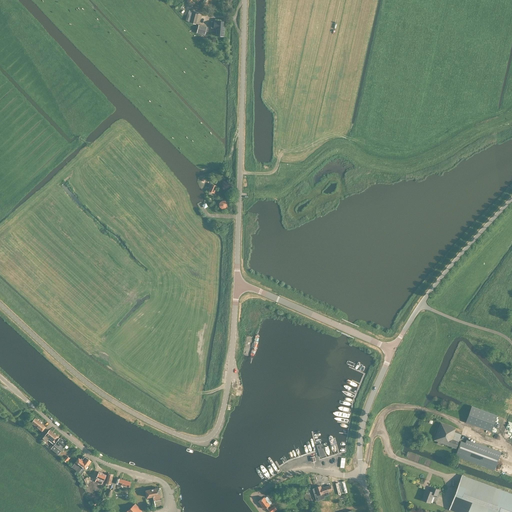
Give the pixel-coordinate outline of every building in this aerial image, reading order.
[(198,12),(194,11),(189,10),(186,20),(191,22),(190,23),(195,24),(198,12)] [(214,25),(212,25),(211,28),(214,28),(214,29),(216,29),(215,36),(224,37),(224,29),(225,27),(223,26),(223,22),(214,21),(214,22),(214,25)] [(198,25),(197,33),(205,33),(206,26),(198,25)] [(466,424),(491,433),(497,417),(472,408),(466,424)] [(46,427),(45,426),(35,418),(31,423),(38,428),(42,431),(46,427)] [(454,432),(456,428),(441,422),(434,440),(438,442),(437,443),(440,445),(441,443),(456,448),(462,435),(454,432)] [(53,441),(55,443),(59,438),(49,430),(43,438),(46,441),(49,438),(53,441)] [(51,449),(58,455),(67,444),(59,438),(53,446),(51,449)] [(495,471),(501,452),(467,439),(465,443),(461,441),(455,456),(495,471)] [(81,474),(91,461),(86,458),(84,457),(82,460),(78,458),(72,467),(81,474)] [(95,481),(98,482),(99,479),(103,481),(106,475),(99,472),(96,478),(95,481)] [(456,511),(511,511),(511,493),(462,475),(449,509),(456,511)] [(124,488),(125,486),(129,488),(131,482),(119,479),(117,484),(121,485),(120,486),(124,488)] [(338,482),(335,483),(338,495),(347,493),(344,481),(342,481),(342,483),(338,484),(338,482)] [(331,485),(324,487),(323,486),(312,489),(317,505),(335,500),(332,490),(333,490),(331,485)] [(440,490),(432,487),(430,492),(426,490),(424,494),(425,494),(422,500),(431,503),(433,496),(437,497),(437,496),(438,496),(440,490)] [(161,499),(159,488),(145,490),(147,498),(153,496),(154,501),(161,499)] [(303,491),(303,492),(307,504),(308,504),(312,503),(307,490),(303,491)] [(271,508),(269,505),(270,504),(271,503),(267,498),(266,497),(264,499),(263,498),(258,502),(263,510),(266,508),(268,510),(268,511),(272,511),(275,510),(273,507),(271,508)]
